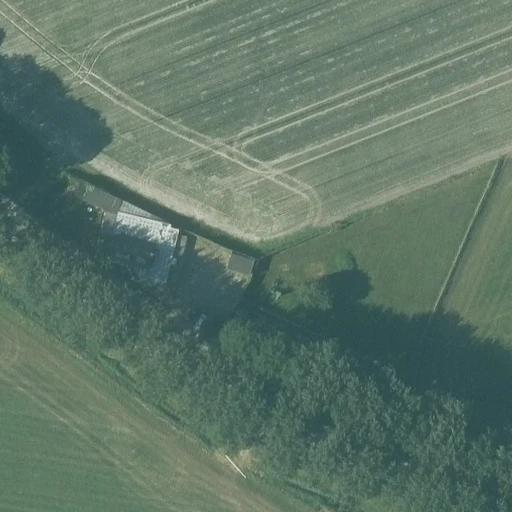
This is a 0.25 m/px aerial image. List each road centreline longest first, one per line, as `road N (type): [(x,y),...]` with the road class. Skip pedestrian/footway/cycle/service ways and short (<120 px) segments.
road 1 (tertiary): [(341,448),(216,381),(0,228)]
road 2 (tertiary): [(471,511),(341,448)]
